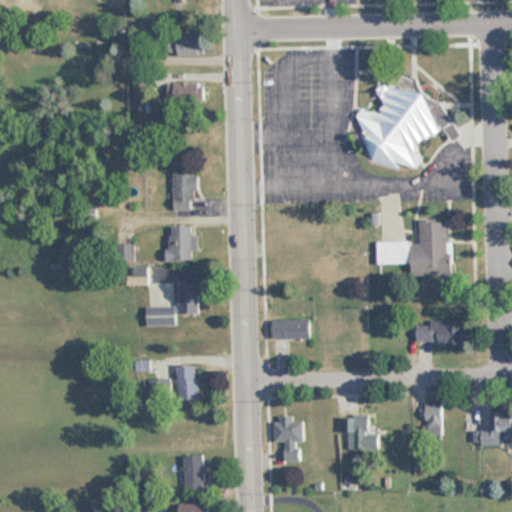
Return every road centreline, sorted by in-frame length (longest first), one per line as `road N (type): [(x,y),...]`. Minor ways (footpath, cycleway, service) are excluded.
road 1 (residential): [(255,511),(241,30)]
road 2 (residential): [(504,378),(497,24)]
road 3 (residential): [(241,30),(511,23)]
road 4 (residential): [(511,377),(252,385)]
